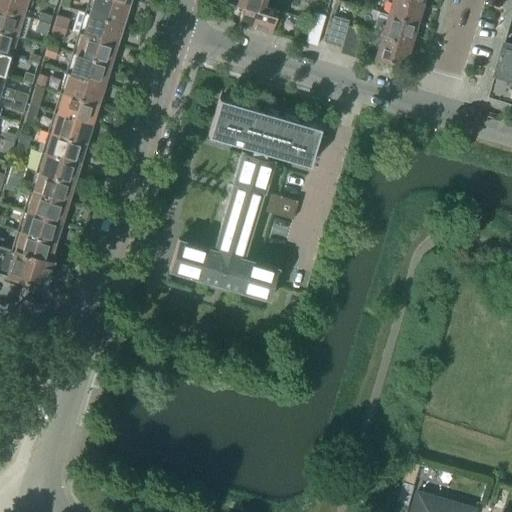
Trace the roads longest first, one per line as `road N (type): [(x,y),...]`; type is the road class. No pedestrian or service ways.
road 1 (tertiary): [(87,327),(178,33)]
road 2 (tertiary): [(438,112),(178,33)]
road 3 (tertiary): [(33,511),(87,327)]
